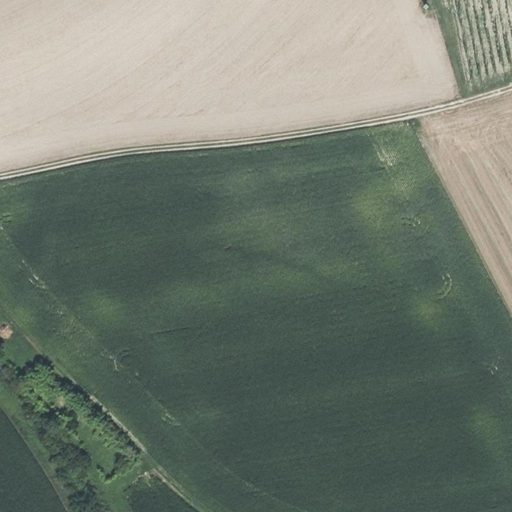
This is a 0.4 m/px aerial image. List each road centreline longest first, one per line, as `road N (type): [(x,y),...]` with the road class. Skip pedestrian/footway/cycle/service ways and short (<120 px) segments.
road 1 (track): [(0,178),(300,137),(511,86)]
road 2 (track): [(0,300),(139,458),(199,511)]
